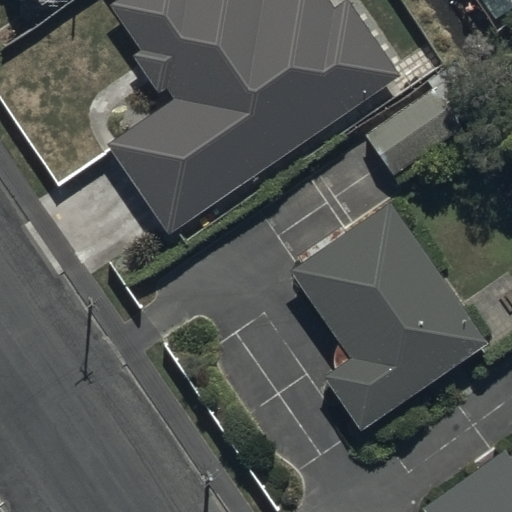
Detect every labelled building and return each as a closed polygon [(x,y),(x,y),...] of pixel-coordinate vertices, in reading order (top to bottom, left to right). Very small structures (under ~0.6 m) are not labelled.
[(34,0),(40,9),(52,0),(34,0)] [(165,105),(107,146),(168,234),(398,74),(346,0),(344,0),(332,8),(326,0),(262,0),(261,0),(117,0),(109,6),(140,51),(131,57),(165,105)] [(432,88),(365,136),(395,179),(463,131),(432,88)] [(486,343),(388,203),(289,272),(349,358),(321,377),(359,432),(486,343)] [(499,438),(415,498),(425,511),(511,511),(511,437),(503,444),(499,438)]
